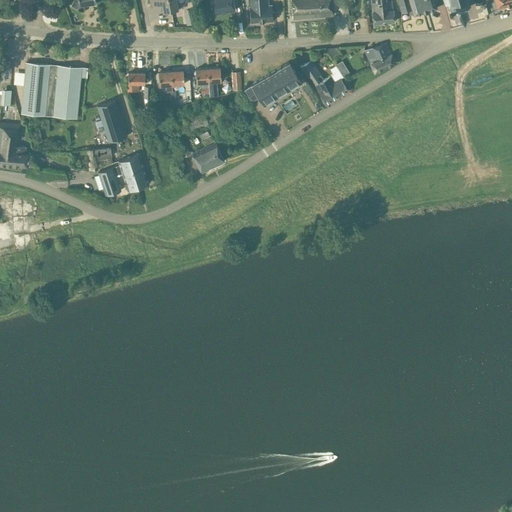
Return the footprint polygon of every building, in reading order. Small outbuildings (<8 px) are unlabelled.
[(176,0),(156,0),(150,1),(151,7),(161,5),(163,13),(178,10),(176,0)] [(210,0),(213,15),(234,11),(232,0),(210,0)] [(267,0),(248,0),(250,23),(259,22),(264,22),(273,21),(272,19),(275,19),(274,12),(272,12),(271,5),(268,5),(267,0)] [(290,0),(293,19),(333,15),(331,0),(290,0)] [(392,10),(391,0),(370,0),(372,12),(373,24),(395,22),(393,10),(392,10)] [(437,6),(434,0),(397,0),(401,11),(411,8),(413,13),(421,10),(422,11),(427,10),(427,9),(437,6)] [(434,0),(437,6),(446,3),(447,8),(452,10),(455,9),(456,12),(466,9),(465,2),(466,2),(467,2),(467,1),(467,0),(434,0)] [(511,0),(495,0),(498,9),(511,4),(511,0)] [(194,16),(186,17),(187,24),(195,23),(194,16)] [(387,43),(385,43),(365,50),(375,72),(395,63),(387,43)] [(340,71),(336,64),(330,68),(333,74),(324,79),(321,75),(311,59),(300,66),(313,86),(315,85),(325,105),(347,91),(340,78),(343,76),(340,71)] [(21,112),(49,115),(53,65),(26,62),(21,112)] [(264,77),(277,98),(301,83),(289,62),(264,77)] [(53,65),(49,115),(77,117),(81,77),(87,77),(88,68),(53,65)] [(343,76),(350,73),(346,67),(340,71),(343,76)] [(219,68),(207,69),(209,92),(209,97),(210,97),(218,96),(217,82),(220,82),(219,68)] [(201,93),(209,92),(207,69),(195,70),(196,83),(202,83),(202,87),(201,88),(201,93)] [(183,71),(170,72),(171,85),(184,85),(183,71)] [(241,80),(240,71),(232,71),(232,81),(241,80)] [(166,91),(169,91),(171,91),(171,90),(171,85),(170,72),(158,72),(159,86),(166,86),(166,91)] [(139,91),(139,83),(144,83),(144,73),(128,73),(128,91),(139,91)] [(264,105),(277,98),(264,77),(246,89),(252,100),(258,96),(264,105)] [(308,84),(302,88),(306,94),(311,91),(308,84)] [(1,104),(10,104),(10,89),(2,88),(1,104)] [(127,135),(115,99),(97,105),(103,126),(105,131),(108,141),(127,135)] [(221,117),(217,107),(185,121),(189,131),(202,125),(203,127),(209,125),(208,123),(221,117)] [(20,125),(0,123),(0,165),(27,167),(28,155),(26,155),(26,147),(18,146),(20,125)] [(178,125),(180,132),(186,131),(183,123),(178,125)] [(209,135),(207,131),(200,134),(205,146),(193,152),(201,171),(224,160),(215,142),(214,142),(211,134),(209,135)] [(190,154),(186,145),(180,147),(184,156),(190,154)] [(138,154),(127,158),(137,187),(148,184),(138,154)] [(137,187),(127,158),(118,160),(119,165),(98,172),(106,195),(120,191),(115,176),(122,174),(128,190),(137,187)]
